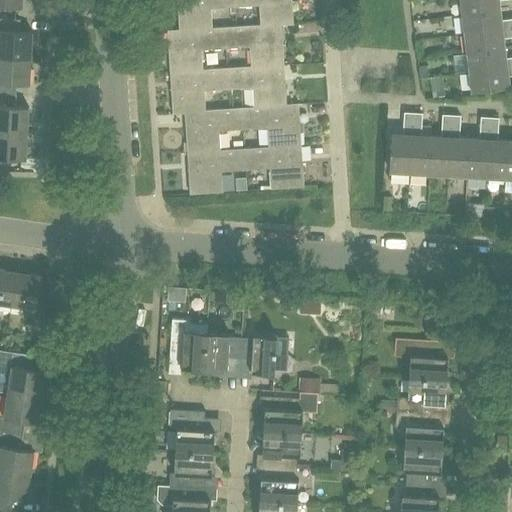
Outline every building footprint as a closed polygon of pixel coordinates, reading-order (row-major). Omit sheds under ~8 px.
[(212,8),(236,7),(235,0),(177,0),(180,29),(180,30),(213,28),(212,8)] [(282,24),(282,25),(294,24),(292,0),(235,0),(236,7),(260,5),(261,24),(261,25),(282,24)] [(460,0),(463,14),(500,10),(499,0),(460,0)] [(465,33),(511,27),(511,18),(502,20),(500,10),(463,14),(465,33)] [(0,56),(32,58),(33,32),(20,31),(20,19),(0,18),(0,56)] [(284,64),(282,25),(282,24),(261,25),(261,24),(225,27),(226,48),(250,47),(252,66),(284,64)] [(202,50),(226,48),(225,27),(213,28),(180,30),(180,29),(168,30),(170,71),(203,69),(202,50)] [(467,52),(505,48),(504,38),(511,36),(511,27),(465,33),(467,52)] [(470,71),(511,66),(511,57),(506,58),(505,48),(467,52),(470,71)] [(30,84),(32,58),(0,56),(0,94),(16,95),(17,83),(30,84)] [(287,105),(287,104),(284,64),(252,66),(227,67),(229,89),(253,87),(254,106),(254,107),(287,105)] [(511,66),(470,71),(472,91),(510,87),(509,76),(511,75),(511,66)] [(205,90),(229,89),(227,67),(203,69),(170,71),(173,113),(185,113),(185,111),(206,110),(205,90)] [(442,78),(430,80),(432,93),(444,92),(442,78)] [(0,131),(28,133),(29,107),(15,106),(16,95),(0,94),(0,131)] [(269,147),(302,145),(299,103),(287,104),(287,105),(254,107),(254,106),(242,107),(243,129),(268,128),(269,146),(269,147)] [(219,131),(243,129),(242,107),(206,110),(185,111),(185,113),(188,152),(220,150),(219,131)] [(410,172),(414,112),(405,112),(403,133),(392,133),(390,171),(410,172)] [(429,173),(431,135),(421,135),(423,113),(414,112),(410,172),(429,173)] [(448,174),(452,114),(443,114),(442,136),(431,135),(429,173),(448,174)] [(468,176),(470,137),(460,137),(461,115),(452,114),(448,174),(468,176)] [(487,177),(490,117),(481,116),(480,138),(470,137),(468,176),(487,177)] [(506,178),(508,140),(498,139),(499,117),(490,117),(487,177),(506,178)] [(28,133),(0,131),(0,157),(26,159),(28,133)] [(245,148),(246,169),(270,168),(271,188),(304,186),(302,145),(269,147),(269,146),(245,148)] [(222,171),(246,169),(245,148),(220,150),(188,152),(190,193),(223,191),(222,171)] [(393,210),(394,196),(392,196),(385,196),(384,210),(393,210)] [(0,302),(11,305),(16,271),(0,268),(0,302)] [(16,271),(11,305),(24,306),(23,311),(25,313),(35,315),(35,312),(44,313),(42,324),(54,326),(58,296),(38,293),(41,275),(16,271)] [(173,318),(170,354),(180,354),(182,357),(182,368),(205,369),(207,332),(208,324),(194,323),(190,320),(188,320),(188,319),(173,318)] [(275,373),(277,350),(289,351),(290,337),(288,333),(285,330),(282,328),(271,327),(270,335),(254,334),(254,337),(242,337),(241,357),(252,357),(251,372),(275,373)] [(207,332),(205,369),(227,371),(228,356),(241,357),(242,337),(230,336),(230,333),(207,332)] [(433,356),(434,340),(396,337),(395,354),(406,358),(411,358),(410,377),(447,380),(448,357),(433,356)] [(0,390),(8,392),(43,397),(47,371),(33,369),(35,356),(35,355),(5,351),(0,350),(0,390)] [(299,391),(318,392),(320,392),(321,378),(300,377),(299,391)] [(447,380),(410,377),(408,396),(397,396),(397,399),(381,398),(380,410),(396,411),(430,414),(431,402),(445,403),(447,380)] [(158,381),(158,390),(166,390),(166,381),(158,381)] [(302,433),(303,414),(316,415),(318,392),(299,391),(299,397),(281,396),(280,409),(266,408),(264,431),(302,433)] [(39,423),(43,397),(8,392),(4,417),(0,416),(0,430),(23,434),(25,421),(39,423)] [(143,402),(161,403),(162,392),(143,392),(143,402)] [(170,408),(170,424),(180,424),(180,428),(177,428),(176,450),(213,453),(215,430),(204,429),(205,417),(206,410),(179,409),(170,408)] [(430,414),(396,411),(395,427),(406,428),(405,447),(443,449),(444,427),(429,426),(430,414)] [(23,434),(0,430),(0,471),(31,476),(35,450),(21,448),(23,434)] [(277,467),(297,468),(298,456),(301,456),(302,433),(264,431),(263,454),(278,455),(277,467)] [(498,436),(497,452),(508,453),(509,437),(498,436)] [(443,449),(405,447),(404,470),(407,470),(406,482),(426,483),(426,472),(441,472),(443,449)] [(170,472),(170,485),(197,487),(197,475),(212,476),(213,453),(176,450),(175,472),(170,472)] [(358,452),(341,451),(340,470),(357,471),(358,452)] [(260,501),(298,503),(299,480),(296,480),(297,468),(277,467),(276,479),(262,478),(260,501)] [(27,502),(31,476),(0,471),(0,511),(4,511),(11,511),(13,500),(27,502)] [(426,483),(406,482),(405,494),(402,494),(401,511),(438,511),(440,497),(440,496),(425,496),(426,483)] [(197,487),(170,485),(158,484),(157,498),(162,503),(173,504),(172,511),(210,511),(211,500),(196,499),(197,487)] [(297,511),(298,503),(260,501),(259,511),(297,511)]
